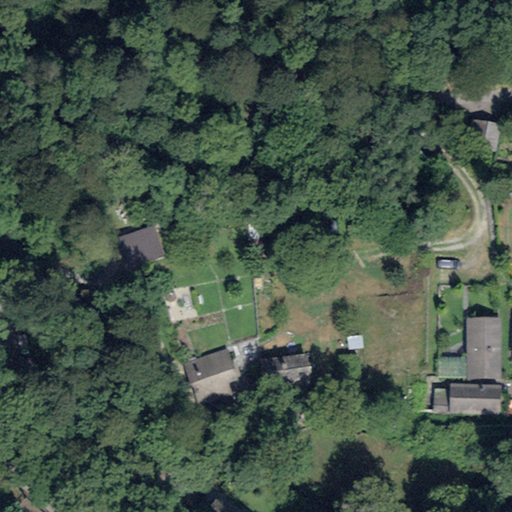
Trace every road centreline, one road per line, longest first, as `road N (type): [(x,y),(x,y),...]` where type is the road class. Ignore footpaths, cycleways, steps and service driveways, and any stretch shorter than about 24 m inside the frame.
road 1 (unclassified): [(0,65),(172,56),(294,87),(511,94)]
road 2 (unclassified): [(0,386),(4,436),(18,473),(55,511)]
